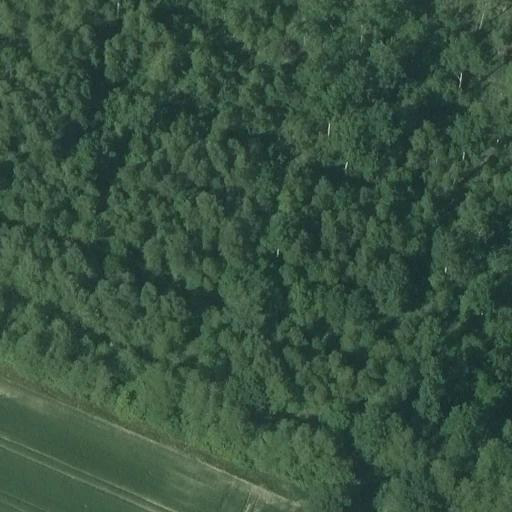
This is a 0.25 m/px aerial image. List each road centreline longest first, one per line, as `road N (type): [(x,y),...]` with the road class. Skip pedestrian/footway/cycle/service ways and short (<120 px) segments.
road 1 (track): [(511,499),(0,304)]
road 2 (track): [(376,511),(511,221)]
